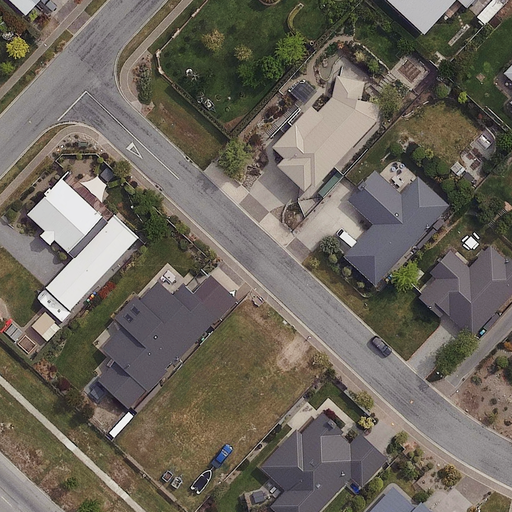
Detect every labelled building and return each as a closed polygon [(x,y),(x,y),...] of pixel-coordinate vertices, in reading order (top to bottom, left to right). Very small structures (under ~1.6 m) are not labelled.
[(23,0),(34,9),(41,0),(23,0)] [(388,0),(425,33),(455,0),(457,0),(467,9),(475,0),(388,0)] [(306,112),(268,153),(311,193),(379,120),(385,84),(338,77),(335,95),(313,119),(306,112)] [(376,167),(346,200),(372,224),(343,256),(376,285),(448,206),(416,177),(403,191),(376,167)] [(65,170),(22,216),(71,261),(45,288),(70,311),(139,239),(65,170)] [(439,279),(424,295),(473,340),(511,297),(511,257),(490,238),(465,265),(449,250),(430,271),(439,279)] [(165,274),(98,347),(115,363),(98,381),(132,411),(215,320),(165,274)] [(310,409),(258,468),(285,491),(272,506),(279,511),(316,511),(350,474),(365,487),(390,459),(357,431),(347,442),(310,409)] [(430,511),(395,481),(367,511),(430,511)]
